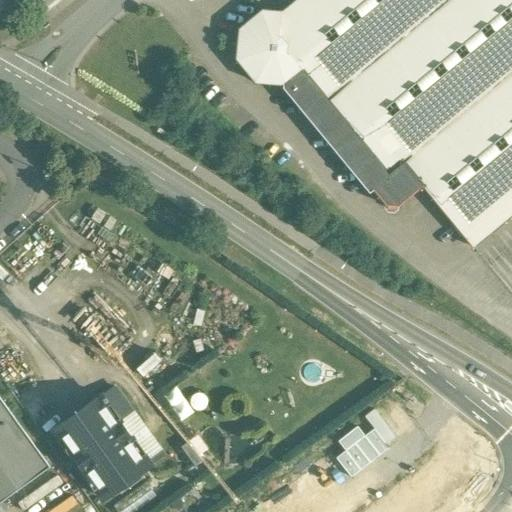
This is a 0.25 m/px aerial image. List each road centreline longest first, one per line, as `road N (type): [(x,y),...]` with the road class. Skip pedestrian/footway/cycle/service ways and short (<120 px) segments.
road 1 (tertiary): [(13,89),(238,225),(511,417)]
road 2 (residential): [(13,89),(120,0)]
